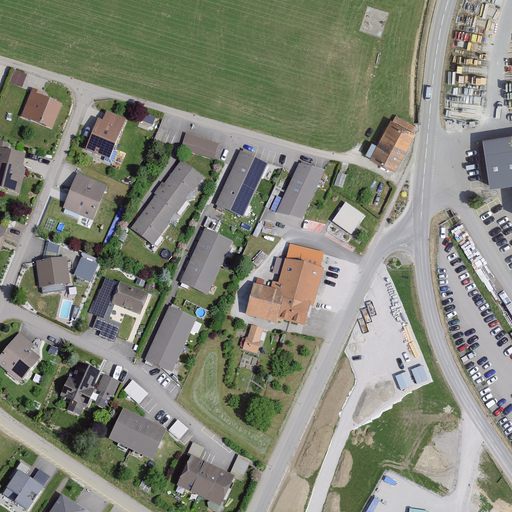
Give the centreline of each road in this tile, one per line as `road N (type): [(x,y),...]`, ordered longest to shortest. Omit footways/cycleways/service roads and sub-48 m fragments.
road 1 (residential): [(421,236),(391,242),(374,263),(260,511)]
road 2 (residential): [(1,304),(129,368),(225,457)]
road 3 (residential): [(87,88),(339,160)]
road 4 (tertiary): [(421,236),(440,346),(511,469)]
road 5 (tertiary): [(448,0),(436,49),(421,236)]
road 6 (residential): [(87,88),(1,304)]
road 7 (residential): [(0,415),(141,511)]
road 8 (unknown): [(484,130),(511,6)]
